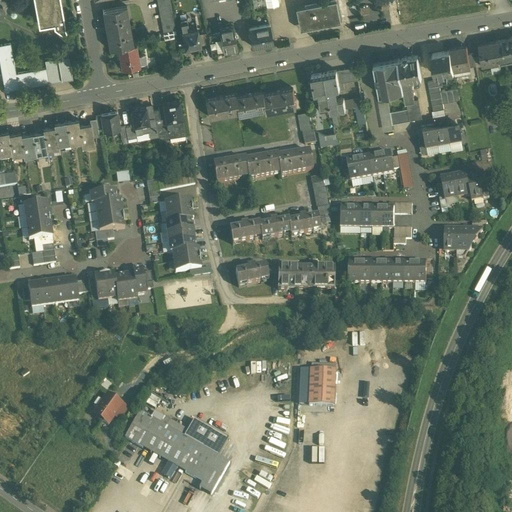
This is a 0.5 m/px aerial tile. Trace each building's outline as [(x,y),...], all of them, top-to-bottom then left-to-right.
[(34,0),(39,26),(54,24),(54,27),(63,33),(67,32),(61,0),(34,0)] [(169,0),(156,0),(163,32),(176,30),(169,0)] [(335,0),(304,6),(308,27),(339,21),(335,0)] [(127,6),(105,10),(107,18),(104,18),(108,41),(111,41),(112,49),(116,48),(133,45),(127,6)] [(299,29),(308,27),(304,6),(295,8),(299,29)] [(187,19),(180,20),(182,32),(187,30),(186,26),(188,23),(187,19)] [(269,25),(249,28),(252,47),(273,43),(269,25)] [(233,26),(218,28),(219,32),(207,34),(209,43),(211,54),(237,49),(233,26)] [(187,30),(182,32),(185,48),(203,45),(200,34),(198,34),(197,28),(187,30)] [(207,32),(200,34),(203,45),(209,43),(207,34),(207,32)] [(511,37),(502,40),(506,63),(511,61),(511,37)] [(502,40),(495,41),(499,60),(500,64),(506,63),(502,40)] [(495,41),(478,44),(483,65),(491,63),(491,61),(499,60),(495,41)] [(47,68),(17,73),(11,43),(0,45),(0,55),(6,90),(49,82),(47,68)] [(133,45),(116,48),(119,69),(140,66),(139,57),(136,44),(133,45)] [(467,46),(450,49),(450,50),(454,70),(470,67),(468,54),(467,46)] [(450,50),(432,54),(436,75),(454,72),(454,70),(450,50)] [(476,66),(474,52),(468,54),(470,67),(476,66)] [(418,55),(398,59),(404,90),(406,101),(415,99),(412,82),(409,83),(408,80),(422,77),(418,55)] [(69,56),(46,60),(47,68),(49,82),(73,78),(69,56)] [(398,59),(373,64),(374,64),(376,64),(377,71),(375,71),(376,77),(377,77),(378,81),(377,81),(378,87),(380,87),(381,94),(379,94),(379,95),(404,90),(398,59)] [(356,67),(339,70),(342,83),(358,80),(356,67)] [(337,70),(324,73),(330,104),(331,110),(346,108),(344,99),(344,98),(337,99),(336,93),(335,93),(334,89),(340,88),(339,83),(337,70)] [(330,104),(324,73),(312,75),(315,92),(320,91),(321,96),(320,96),(322,105),(330,104)] [(439,80),(428,82),(433,111),(444,109),(443,103),(441,91),(439,80)] [(293,88),(265,93),(264,90),(268,112),(297,106),(293,88)] [(458,88),(441,91),(443,103),(460,100),(458,88)] [(264,90),(236,96),(235,93),(238,114),(267,109),(267,112),(268,112),(264,90)] [(235,93),(206,98),(209,117),(237,111),(238,114),(235,93)] [(361,96),(344,99),(346,108),(355,105),(363,104),(361,96)] [(415,99),(406,101),(407,109),(410,121),(422,118),(418,99),(415,99)] [(179,100),(163,103),(164,107),(158,107),(158,109),(160,117),(165,116),(166,120),(182,118),(179,100)] [(330,104),(322,105),(321,105),(322,112),(331,110),(330,104)] [(363,104),(355,105),(358,123),(366,122),(363,104)] [(146,106),(131,109),(133,116),(129,117),(131,125),(134,125),(140,123),(149,122),(148,117),(146,106)] [(165,116),(160,117),(158,109),(152,110),(154,116),(157,133),(168,131),(166,120),(165,116)] [(407,109),(390,112),(392,124),(410,121),(407,109)] [(508,110),(497,112),(498,120),(510,118),(508,110)] [(117,111),(101,114),(103,127),(104,131),(119,128),(120,128),(120,127),(117,111)] [(310,112),(299,114),(300,120),(311,118),(310,112)] [(96,118),(89,119),(89,123),(91,123),(93,137),(99,136),(98,128),(96,118)] [(182,118),(166,120),(168,131),(169,138),(185,135),(182,118)] [(311,118),(300,120),(301,127),(312,124),(311,118)] [(510,118),(498,120),(500,127),(511,125),(510,118)] [(78,119),(66,121),(70,143),(81,141),(79,125),(78,119)] [(66,121),(54,123),(55,126),(58,145),(59,145),(70,143),(66,121)] [(79,125),(81,141),(82,147),(95,145),(93,137),(91,123),(89,123),(79,125)] [(312,124),(301,127),(302,133),(313,131),(312,124)] [(131,125),(125,127),(127,137),(127,139),(137,137),(136,133),(134,125),(131,125)] [(458,125),(446,127),(450,148),(462,146),(460,133),(458,125)] [(55,126),(43,128),(44,131),(47,150),(48,150),(59,148),(59,145),(58,145),(55,126)] [(446,127),(434,129),(438,150),(450,148),(446,127)] [(434,129),(422,131),(424,141),(426,152),(427,152),(438,150),(434,129)] [(8,131),(0,131),(0,154),(11,153),(8,134),(9,134),(8,131)] [(44,131),(32,133),(36,155),(48,153),(48,150),(47,150),(44,131)] [(168,131),(157,133),(158,140),(169,138),(168,131)] [(313,131),(302,133),(304,140),(314,138),(313,131)] [(9,134),(8,134),(11,153),(12,156),(23,154),(20,135),(21,135),(20,132),(9,134)] [(465,132),(460,133),(462,146),(462,147),(468,146),(465,132)] [(21,135),(20,135),(23,154),(24,157),(36,155),(32,133),(21,135)] [(335,134),(318,137),(319,143),(321,150),(338,147),(335,134)] [(314,138),(304,140),(305,146),(316,144),(314,138)] [(426,152),(424,141),(418,142),(421,158),(428,157),(427,152),(426,152)] [(309,153),(277,159),(281,178),(312,172),(309,153)] [(391,155),(380,157),(384,178),(395,176),(394,171),(392,160),(391,155)] [(277,156),(245,162),(249,182),(280,176),(280,178),(281,178),(277,159),(277,156)] [(380,157),(369,159),(373,180),(384,178),(380,157)] [(369,159),(358,161),(362,182),(373,180),(369,159)] [(398,159),(392,160),(394,171),(400,170),(398,159)] [(245,161),(213,166),(216,185),(248,180),(248,182),(249,182),(245,162),(245,161)] [(358,161),(347,163),(351,184),(362,182),(358,161)] [(115,173),(116,183),(128,182),(127,172),(115,173)] [(181,177),(175,178),(177,189),(183,188),(181,177)] [(177,189),(175,178),(169,179),(171,190),(177,189)] [(322,178),(311,180),(312,187),(323,185),(322,178)] [(467,178),(454,180),(458,201),(471,199),(468,184),(467,178)] [(169,179),(163,180),(165,191),(171,190),(169,179)] [(454,180),(442,183),(445,199),(446,204),(458,201),(454,180)] [(480,182),(468,184),(471,199),(472,205),(484,203),(480,182)] [(323,185),(312,187),(314,193),(324,191),(323,185)] [(443,187),(437,189),(439,200),(445,199),(443,187)] [(98,194),(90,195),(91,205),(95,205),(95,204),(117,201),(115,191),(109,192),(98,194)] [(324,191),(314,193),(315,199),(326,197),(324,191)] [(117,201),(95,204),(95,205),(96,214),(122,210),(121,200),(117,201)] [(190,200),(165,204),(166,214),(192,210),(190,200)] [(47,203),(24,206),(25,218),(49,215),(47,203)] [(327,203),(316,205),(317,212),(328,210),(327,203)] [(122,210),(96,214),(98,224),(123,220),(122,210)] [(192,210),(166,214),(168,224),(191,221),(193,221),(192,210)] [(351,211),(339,210),(339,231),(350,232),(351,211)] [(362,211),(351,211),(350,232),(361,232),(362,211)] [(373,211),(362,211),(361,232),(372,232),(373,211)] [(384,211),(373,211),(372,232),(372,240),(383,240),(383,232),(384,211)] [(395,212),(384,211),(383,232),(395,233),(395,218),(395,212)] [(49,215),(25,218),(27,230),(50,227),(49,215)] [(299,222),(289,224),(288,222),(291,240),(292,240),(291,239),(320,234),(317,219),(305,221),(305,219),(299,220),(299,222)] [(123,220),(98,224),(99,234),(113,232),(125,230),(123,220)] [(191,221),(168,224),(166,224),(167,234),(193,231),(191,221)] [(276,222),(270,223),(270,225),(260,227),(259,226),(258,226),(262,244),(262,243),(262,242),(289,238),(290,240),(291,240),(288,222),(276,224),(276,222)] [(258,226),(247,228),(247,225),(241,227),(241,229),(229,231),(232,247),(233,247),(233,246),(260,241),(261,244),(262,244),(258,226)] [(473,226),(473,236),(483,237),(489,227),(473,226)] [(50,227),(27,230),(29,242),(41,240),(52,239),(50,227)] [(193,231),(167,234),(169,244),(194,241),(193,231)] [(99,234),(95,234),(96,243),(107,241),(114,240),(113,232),(99,234)] [(458,236),(446,236),(446,242),(446,256),(446,257),(458,257),(458,236)] [(473,236),(458,236),(458,257),(458,263),(466,264),(483,237),(473,236)] [(41,240),(42,248),(53,246),(52,239),(41,240)] [(194,241),(169,244),(170,254),(173,254),(196,251),(194,241)] [(196,251),(173,254),(174,264),(200,260),(198,250),(196,251)] [(200,260),(174,264),(175,274),(201,270),(200,260)] [(361,267),(350,267),(349,288),(361,288),(361,267)] [(372,267),(361,267),(361,288),(372,288),(372,267)] [(383,267),(372,267),(372,288),(383,288),(383,267)] [(394,268),(383,267),(383,288),(394,289),(394,268)] [(265,268),(253,271),(253,268),(247,269),(248,272),(236,274),(238,288),(246,286),(246,288),(261,285),(261,283),(268,282),(265,268)] [(405,268),(394,268),(394,289),(405,289),(405,268)] [(416,268),(405,268),(405,289),(416,289),(416,268)] [(428,268),(416,268),(416,289),(427,289),(427,285),(428,273),(428,268)] [(146,296),(142,270),(132,272),(133,276),(136,297),(137,297),(146,296)] [(334,272),(278,270),(278,293),(333,294),(334,272)] [(151,273),(145,274),(147,291),(153,290),(151,273)] [(114,274),(104,276),(108,302),(117,300),(114,278),(114,274)] [(104,276),(94,277),(98,303),(108,302),(104,276)] [(133,276),(124,277),(127,303),(137,301),(137,297),(136,297),(133,276)] [(114,278),(117,300),(117,304),(127,303),(124,277),(114,278)] [(75,280),(63,282),(67,305),(79,303),(75,280)] [(63,282),(52,283),(55,307),(67,305),(63,282)] [(52,283),(40,285),(43,308),(55,307),(52,283)] [(40,285),(28,287),(28,291),(30,303),(31,310),(43,308),(40,285)] [(334,372),(310,370),(309,407),(333,408),(334,372)] [(107,396),(102,402),(98,399),(93,406),(98,409),(94,414),(99,417),(98,419),(99,422),(101,423),(103,423),(108,426),(122,406),(107,396)] [(160,424),(140,412),(125,438),(170,464),(178,469),(203,483),(218,457),(184,438),(166,427),(160,424)] [(170,420),(164,416),(160,424),(166,427),(170,420)] [(194,419),(188,431),(184,438),(218,457),(229,439),(194,419)] [(188,431),(170,420),(166,427),(184,438),(188,431)] [(218,457),(203,483),(200,488),(211,495),(229,464),(218,457)] [(178,469),(170,464),(164,472),(164,475),(168,478),(172,477),(178,469)]
